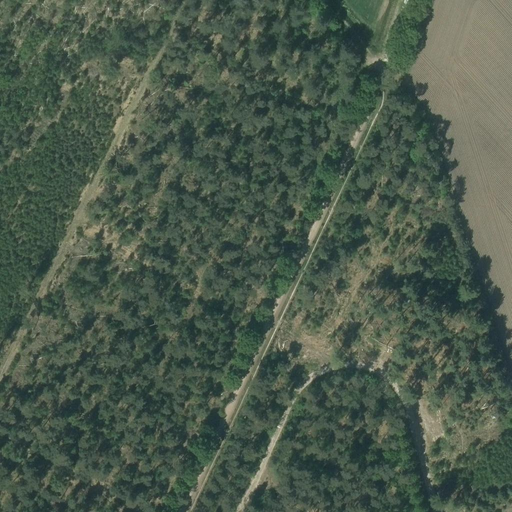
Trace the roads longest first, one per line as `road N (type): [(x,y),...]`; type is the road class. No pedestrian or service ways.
road 1 (track): [(183,511),(384,68)]
road 2 (track): [(436,511),(402,394),(378,369),(351,364),(326,369),(299,389),(239,511)]
